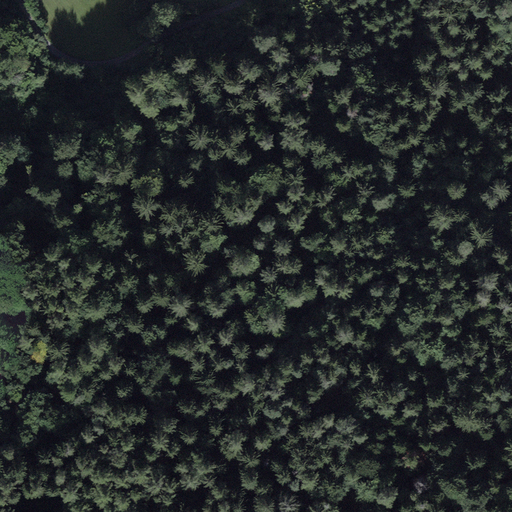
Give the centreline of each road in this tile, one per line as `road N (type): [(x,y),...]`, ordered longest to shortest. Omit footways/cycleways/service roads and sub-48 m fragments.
road 1 (track): [(0,411),(40,395),(95,315),(170,298),(280,186),(354,154),(403,147),(456,115),(487,85),(499,58),(483,0)]
road 2 (track): [(511,199),(469,227),(442,258),(320,302),(257,367)]
road 3 (track): [(17,0),(49,50),(93,65),(126,60),(247,0)]
road 4 (track): [(97,511),(142,478),(221,442),(237,392),(257,367)]
